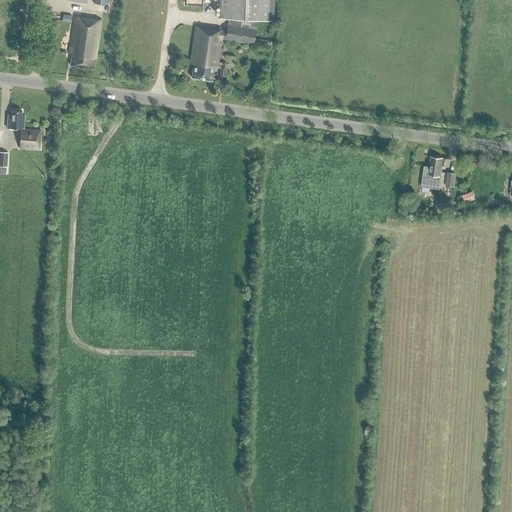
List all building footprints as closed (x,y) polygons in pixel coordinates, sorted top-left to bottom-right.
[(256,20),(271,21),(271,0),(220,0),(220,18),(228,19),(256,20)] [(70,66),(91,69),(93,59),(95,60),(101,21),(75,17),(69,55),(71,56),(70,66)] [(256,20),(228,19),(226,31),(222,31),(196,27),(190,64),(193,65),(191,78),(212,81),(213,68),(217,68),(221,39),(254,44),(254,39),(256,28),(256,20)] [(8,114),(7,128),(20,129),(19,148),(39,149),(40,130),(23,129),(24,115),(21,115),(22,111),(12,111),(11,115),(8,114)] [(435,157),(431,157),(430,167),(424,166),(421,187),(439,189),(442,167),(441,167),(442,158),(439,158),(439,157),(436,156),(435,157)] [(453,187),(455,173),(447,172),(445,186),(453,187)] [(471,201),(468,193),(462,196),(465,203),(471,201)]
